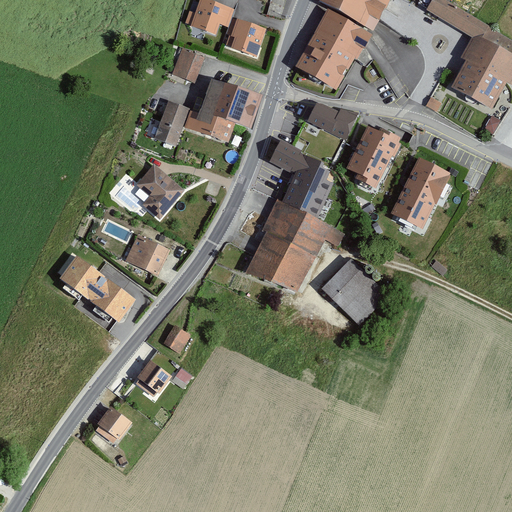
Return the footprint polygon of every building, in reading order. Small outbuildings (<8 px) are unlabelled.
[(235,11),(201,0),(200,0),(196,15),(189,13),(185,25),(192,27),(191,29),(216,38),(220,27),(228,30),(235,11)] [(271,0),(269,13),(282,16),(284,0),(271,0)] [(318,0),(316,5),(374,34),(390,0),(318,0)] [(511,42),(449,6),(438,0),(435,0),(427,14),(472,40),(460,61),(467,64),(451,91),(491,114),(507,86),(511,89),(511,87),(511,42)] [(372,38),(327,13),(296,71),(336,94),(355,62),(358,63),(372,38)] [(266,32),(233,20),(227,35),(230,36),(226,47),(232,49),(231,51),(256,60),(266,32)] [(205,59),(181,50),(172,76),(195,85),(205,59)] [(263,97),(212,80),(201,115),(191,112),(186,128),(230,143),(236,125),(252,131),(263,97)] [(426,107),(436,113),(442,104),(432,98),(426,107)] [(176,149),(190,111),(169,103),(155,141),(176,149)] [(323,107),(317,107),(308,125),(331,136),(332,135),(346,142),(359,115),(341,111),(339,114),(323,107)] [(484,131),(493,135),(501,122),(492,117),(484,131)] [(379,136),(368,130),(346,172),(357,178),(355,182),(376,192),(392,160),(394,161),(401,147),(399,146),(401,143),(381,133),(379,136)] [(323,167),(279,146),(271,163),(296,175),(283,205),(317,222),(334,189),(327,185),(330,177),(320,172),(323,167)] [(451,176),(419,161),(391,217),(423,233),(435,208),(437,208),(451,179),(450,179),(451,176)] [(154,167),(137,187),(150,199),(143,207),(160,222),(185,193),(154,167)] [(449,174),(456,178),(458,173),(452,169),(449,174)] [(283,205),(277,202),(262,234),(265,236),(247,274),(297,296),(326,242),(339,248),(345,235),(317,222),(283,205)] [(171,252),(138,237),(126,263),(158,278),(171,252)] [(62,280),(120,324),(137,303),(78,258),(62,280)] [(388,298),(351,262),(322,293),(359,328),(388,298)] [(164,345),(180,354),(191,337),(175,327),(164,345)] [(150,363),(138,381),(139,382),(136,386),(154,399),(157,394),(159,396),(172,379),(150,363)] [(181,369),(176,378),(187,386),(193,377),(181,369)] [(111,409),(98,427),(99,428),(96,432),(114,445),(117,440),(120,442),(132,425),(111,409)] [(125,457),(118,461),(121,466),(127,462),(125,457)]
